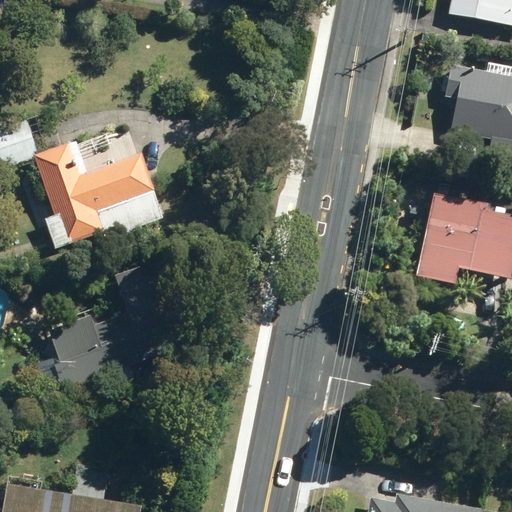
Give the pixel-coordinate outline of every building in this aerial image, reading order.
[(511,0),(445,0),(442,20),(511,32),(511,0)] [(443,139),(493,149),(499,118),(511,120),(511,102),(502,101),(506,83),(443,71),(436,104),(449,106),(443,139)] [(0,127),(0,168),(39,156),(38,152),(40,151),(30,117),(0,127)] [(107,236),(166,216),(144,150),(89,168),(79,138),(40,151),(38,152),(39,156),(57,210),(45,214),(55,247),(105,230),(107,236)] [(500,291),(511,231),(474,223),(475,218),(423,208),(406,287),(445,296),(448,280),(500,291)] [(186,341),(159,259),(121,271),(133,308),(98,321),(95,311),(52,325),(64,358),(56,361),(65,387),(110,372),(115,382),(144,372),(139,358),(186,341)] [(108,496),(112,470),(80,464),(76,490),(12,479),(6,511),(145,511),(147,502),(108,496)] [(443,511),(391,501),(389,510),(365,504),(363,511),(443,511)]
